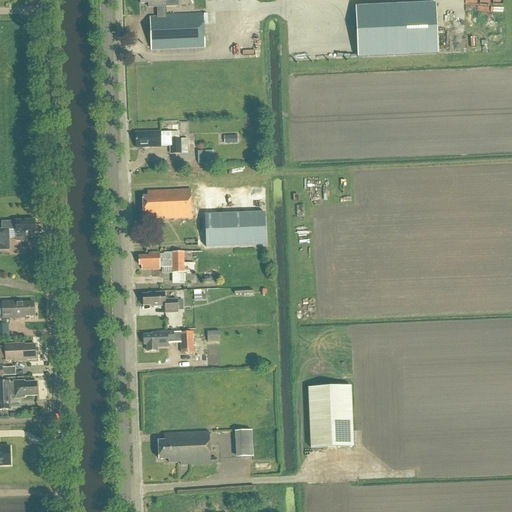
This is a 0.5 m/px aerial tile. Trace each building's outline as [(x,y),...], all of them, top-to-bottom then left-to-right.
[(204,49),(203,15),(164,17),(163,0),(139,0),(139,5),(148,4),(148,8),(157,8),(157,18),(148,18),(150,51),(204,49)] [(435,4),(355,8),(358,58),(438,55),(435,4)] [(161,133),(135,134),(136,145),(138,145),(138,149),(161,149),(161,144),(169,144),(170,155),(188,155),(187,140),(170,140),(170,133),(161,134),(161,133)] [(236,144),(235,136),(222,137),(222,144),(236,144)] [(214,152),(197,152),(198,165),(214,164),(214,152)] [(191,191),(148,192),(148,197),(143,198),(144,215),(156,215),(156,218),(165,218),(165,220),(192,219),(191,191)] [(201,241),(261,238),(260,206),(200,209),(201,241)] [(2,230),(0,229),(0,251),(10,251),(9,231),(16,231),(17,242),(26,241),(26,235),(28,235),(28,233),(36,233),(35,221),(1,222),(2,230)] [(151,257),(140,257),(140,266),(143,266),(143,270),(159,270),(159,268),(172,268),(172,273),(192,273),(192,264),(184,264),(184,253),(163,253),(163,255),(159,255),(159,254),(151,254),(151,257)] [(160,308),(160,306),(164,306),(164,315),(178,314),(177,300),(167,300),(167,299),(165,299),(165,293),(149,294),(149,296),(143,296),(143,306),(149,306),(149,309),(160,308)] [(206,294),(193,294),(194,302),(206,301),(206,294)] [(33,303),(22,303),(22,302),(2,303),(2,320),(16,319),(17,320),(21,320),(22,319),(23,319),(23,318),(34,317),(33,303)] [(8,325),(0,325),(0,337),(9,337),(8,325)] [(220,332),(207,333),(207,343),(220,342),(220,332)] [(180,333),(180,354),(193,354),(193,333),(180,333)] [(174,334),(152,335),(152,336),(144,337),(144,346),(147,346),(147,352),(157,352),(157,348),(168,348),(167,342),(174,341),(174,334)] [(5,346),(5,362),(13,362),(13,363),(24,363),(24,361),(36,361),(35,346),(24,346),(24,345),(5,346)] [(13,383),(13,384),(9,385),(9,383),(0,383),(0,411),(10,412),(10,399),(14,399),(14,400),(25,400),(25,398),(37,398),(36,384),(25,384),(25,383),(13,383)] [(307,389),(310,450),(353,448),(351,387),(307,389)] [(253,457),(252,431),(234,432),(236,458),(253,457)] [(209,433),(164,435),(164,441),(158,441),(158,457),(167,456),(168,462),(181,462),(181,466),(217,464),(216,459),(210,459),(209,433)] [(0,468),(11,468),(10,450),(0,450),(0,468)]
